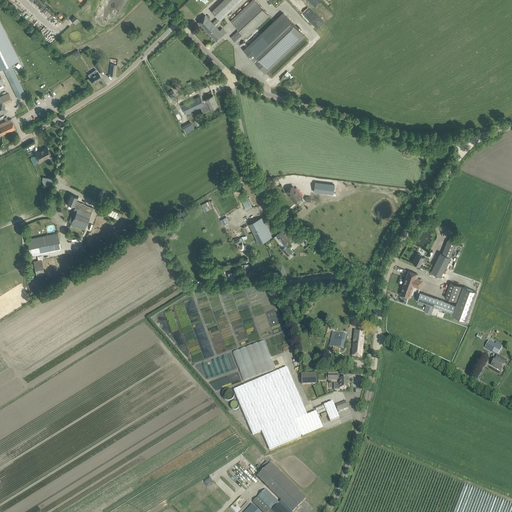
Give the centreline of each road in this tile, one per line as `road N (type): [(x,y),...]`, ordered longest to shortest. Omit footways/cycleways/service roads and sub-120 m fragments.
road 1 (unclassified): [(379,310),(257,180),(232,76)]
road 2 (unclassified): [(466,148),(401,136),(232,76)]
road 3 (unclassified): [(13,146),(118,79),(177,22)]
road 4 (tertiary): [(379,310),(394,254),(466,148)]
road 5 (tertiary): [(326,511),(364,412),(377,335)]
road 6 (unclassified): [(511,402),(377,335)]
